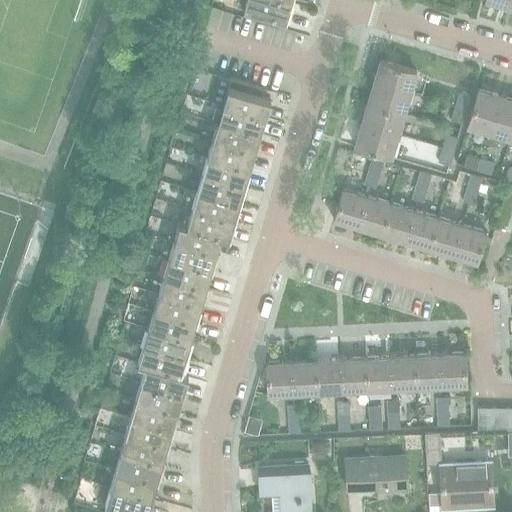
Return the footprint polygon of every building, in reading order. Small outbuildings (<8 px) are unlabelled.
[(286,20),(291,2),(282,0),(244,0),(242,7),(286,20)] [(374,81),(410,91),(416,70),(380,59),(374,81)] [(265,117),(270,98),(261,95),(263,87),(231,77),(223,104),(265,117)] [(403,112),(410,91),(374,81),(367,101),(403,112)] [(488,131),(499,95),(477,89),(467,125),(488,131)] [(455,105),(465,108),(469,94),(459,91),(455,105)] [(509,137),(511,128),(511,99),(499,95),(488,131),(509,137)] [(397,133),(403,112),(367,101),(361,122),(397,133)] [(259,135),(265,117),(223,104),(217,122),(259,135)] [(461,122),(465,108),(455,105),(451,119),(461,122)] [(254,152),(259,135),(217,122),(212,140),(254,152)] [(391,155),(397,133),(361,122),(355,144),(391,155)] [(442,147),(453,150),(457,137),(447,133),(442,147)] [(249,169),(254,152),(212,140),(207,156),(249,169)] [(448,164),(453,150),(442,147),(438,161),(448,164)] [(477,168),(480,158),(466,154),(463,164),(477,168)] [(368,169),(379,173),(383,159),(372,155),(368,169)] [(244,186),(249,169),(207,156),(202,174),(244,186)] [(480,158),(477,168),(491,173),(494,162),(480,158)] [(375,187),(379,173),(368,169),(364,183),(375,187)] [(416,184),(426,187),(430,174),(420,170),(416,184)] [(466,187),(477,190),(481,176),(471,173),(466,187)] [(239,203),(244,186),(202,174),(197,191),(239,203)] [(422,202),(426,187),(416,184),(411,198),(422,202)] [(472,204),(477,190),(466,187),(462,201),(472,204)] [(357,225),(366,195),(342,188),(333,218),(357,225)] [(234,221),(239,203),(197,191),(192,208),(234,221)] [(381,232),(390,202),(366,195),(357,225),(381,232)] [(404,240),(414,209),(390,202),(381,232),(404,240)] [(192,208),(187,225),(220,235),(220,236),(228,238),(234,221),(192,208)] [(428,247),(437,217),(414,209),(404,240),(428,247)] [(452,254),(461,224),(437,217),(428,247),(452,254)] [(220,236),(220,235),(187,225),(179,222),(174,241),(215,253),(220,236)] [(461,224),(452,254),(476,262),(485,231),(461,224)] [(210,271),(215,253),(174,241),(169,259),(210,271)] [(204,288),(210,271),(169,259),(163,276),(204,288)] [(199,305),(204,288),(163,276),(158,293),(199,305)] [(194,322),(199,305),(158,293),(153,310),(194,322)] [(189,339),(194,322),(153,310),(148,327),(189,339)] [(184,357),(189,339),(148,327),(143,345),(184,357)] [(144,364),(179,374),(184,357),(143,345),(138,362),(144,364)] [(438,353),(440,385),(465,384),(464,352),(438,353)] [(415,387),(440,385),(438,353),(414,355),(415,387)] [(390,388),(415,387),(414,355),(389,356),(390,388)] [(366,389),(390,388),(389,356),(364,357),(366,389)] [(341,390),(366,389),(364,357),(339,358),(341,390)] [(316,391),(341,390),(339,358),(314,359),(316,391)] [(291,393),(316,391),(314,359),(290,361),(291,393)] [(266,394),(291,393),(290,361),(264,362),(266,394)] [(186,377),(179,374),(144,364),(139,381),(181,394),(186,377)] [(176,411),(181,394),(139,381),(134,399),(176,411)] [(436,410),(447,410),(446,395),(435,396),(436,410)] [(386,413),(397,413),(396,398),(386,399),(386,413)] [(171,429),(176,411),(134,399),(129,416),(171,429)] [(337,416),(347,415),(347,401),(336,401),(337,416)] [(287,418),(298,417),(297,403),(286,403),(287,418)] [(493,429),(493,404),(476,404),(477,429),(493,429)] [(508,429),(509,405),(493,404),(493,429),(508,429)] [(447,410),(436,410),(437,425),(447,424),(447,410)] [(397,413),(386,413),(387,427),(398,427),(397,413)] [(347,415),(337,416),(337,430),(348,429),(347,415)] [(166,446),(171,429),(129,416),(123,434),(166,446)] [(298,417),(287,418),(288,432),(298,432),(298,417)] [(424,460),(440,459),(438,432),(423,433),(424,460)] [(161,463),(166,446),(123,434),(118,451),(161,463)] [(156,481),(161,463),(118,451),(113,468),(156,481)] [(405,489),(403,455),(344,458),(345,488),(374,487),(374,490),(405,489)] [(441,506),(490,503),(488,458),(439,460),(441,506)] [(309,511),(306,464),(257,467),(258,491),(278,490),(279,511),(309,511)] [(151,498),(156,481),(113,468),(108,485),(151,498)] [(134,511),(146,511),(151,498),(108,485),(103,503),(107,504),(105,511),(106,511),(133,511),(134,511)]
